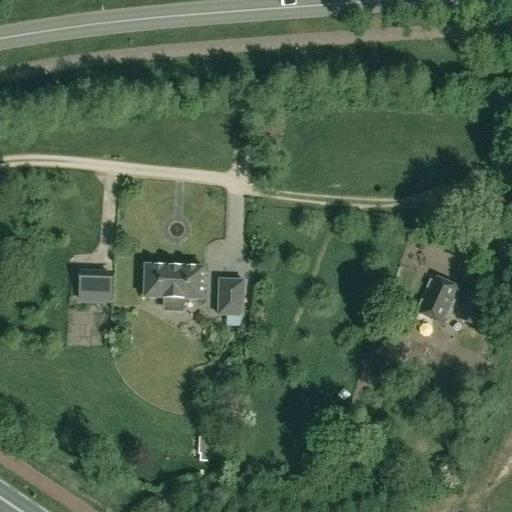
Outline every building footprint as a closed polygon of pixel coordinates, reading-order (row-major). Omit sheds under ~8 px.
[(202,301),(203,269),(145,267),(143,299),(163,299),(162,308),(182,309),(182,300),(202,301)] [(78,300),(113,299),(111,268),(76,269),(78,300)] [(443,325),(459,290),(432,277),(416,313),(443,325)] [(241,326),(241,316),(242,281),(218,281),(217,316),(227,316),(227,326),(241,326)] [(480,330),(492,304),(468,292),(455,318),(480,330)]
